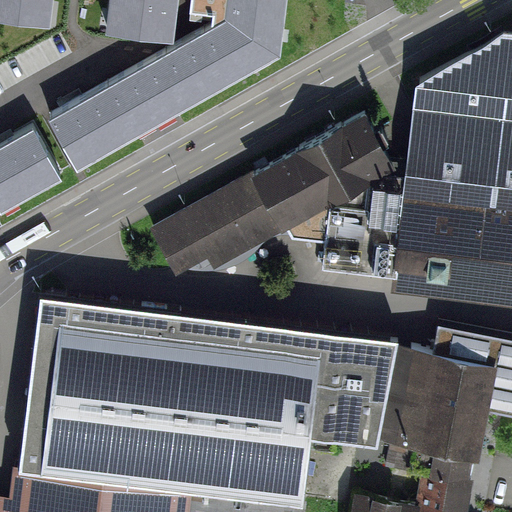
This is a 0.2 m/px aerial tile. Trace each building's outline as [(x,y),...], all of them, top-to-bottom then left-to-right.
[(53,0),(0,0),(0,14),(29,18),(30,0),(32,0),(53,2),(53,0)] [(285,0),(192,0),(191,7),(215,10),(213,23),(51,113),(78,161),(279,50),(285,0)] [(177,0),(109,0),(109,9),(131,12),(129,31),(172,37),(177,0)] [(497,176),(511,36),(511,31),(429,75),(419,169),(497,176)] [(511,36),(497,176),(511,177),(511,36)] [(398,157),(364,97),(148,220),(175,268),(208,250),(215,262),(398,157)] [(61,172),(33,123),(0,141),(0,202),(2,206),(61,172)] [(497,176),(419,169),(406,285),(485,294),(488,261),(497,176)] [(511,177),(497,176),(488,261),(511,263),(511,177)] [(411,330),(59,287),(36,458),(33,490),(0,486),(0,511),(310,511),(313,489),(381,500),(384,486),(391,436),(411,330)] [(391,436),(433,444),(424,493),(384,486),(381,500),(379,511),(484,511),(506,396),(511,397),(511,328),(450,318),(446,337),(411,330),(391,436)]
